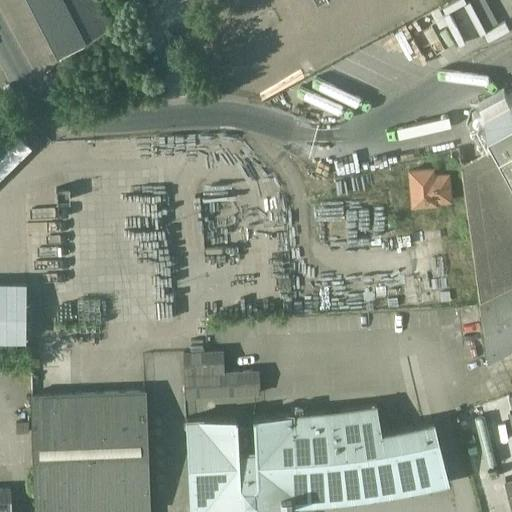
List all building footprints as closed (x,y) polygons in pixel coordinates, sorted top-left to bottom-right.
[(28,0),(55,53),(112,25),(99,0),(28,0)] [(169,0),(156,6),(162,20),(205,1),(204,0),(169,0)] [(511,86),(478,104),(499,144),(459,167),(482,371),(511,355),(511,86)] [(0,145),(0,163),(8,158),(0,145)] [(434,167),(407,169),(411,207),(437,205),(437,203),(452,202),(450,172),(435,173),(434,167)] [(41,185),(41,201),(68,202),(69,186),(41,185)] [(147,279),(133,278),(133,295),(147,296),(147,279)] [(25,287),(0,286),(0,344),(25,345),(25,287)] [(221,372),(220,352),(182,353),(184,397),(257,394),(256,371),(221,372)] [(471,392),(474,403),(498,397),(495,386),(471,392)] [(149,511),(145,394),(31,398),(34,511),(149,511)] [(379,436),(374,404),(333,411),(291,413),(253,415),(253,426),(237,427),(236,417),(186,419),(190,511),(206,510),(206,511),(288,511),(290,506),(343,500),(395,492),(447,481),(434,424),(387,434),(379,436)] [(27,421),(15,421),(16,432),(28,432),(27,421)] [(0,511),(10,511),(10,489),(0,488),(0,511)]
